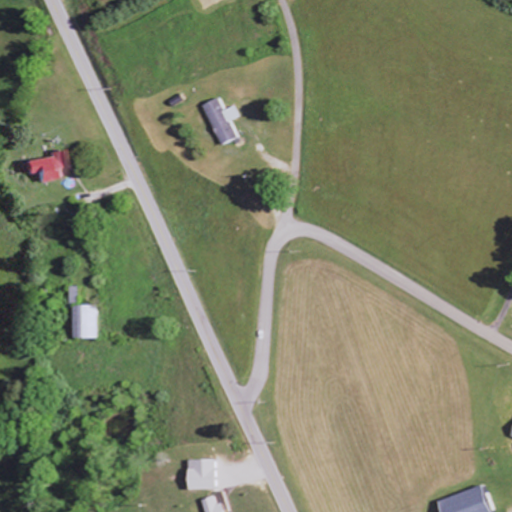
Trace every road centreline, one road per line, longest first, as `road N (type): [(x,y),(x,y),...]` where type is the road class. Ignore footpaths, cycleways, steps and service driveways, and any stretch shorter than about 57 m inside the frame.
road 1 (primary): [(289,511),(55,0)]
road 2 (residential): [(281,239),(295,230),(320,232),(511,345)]
road 3 (residential): [(282,0),(295,45),(298,114),(295,181),(281,239)]
road 4 (residential): [(281,239),(267,270),(259,366),(238,400)]
